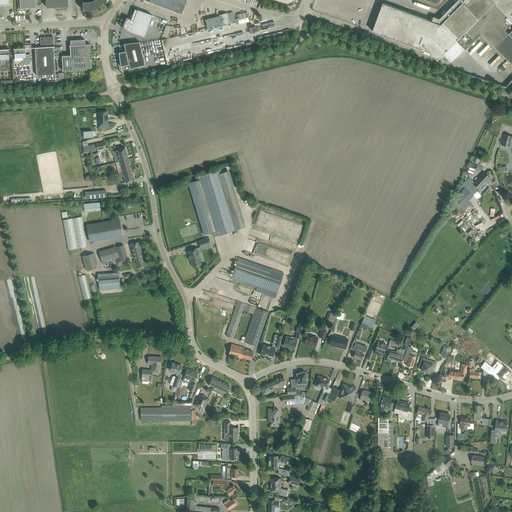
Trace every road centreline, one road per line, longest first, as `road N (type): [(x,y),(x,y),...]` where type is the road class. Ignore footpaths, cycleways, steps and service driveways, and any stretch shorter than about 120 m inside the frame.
road 1 (tertiary): [(243,382),(191,343),(140,150),(107,69),(106,21)]
road 2 (tertiary): [(511,395),(456,398),(308,361),(243,382)]
road 3 (unclassified): [(303,10),(466,69),(511,75)]
road 4 (track): [(191,343),(96,338),(0,358)]
road 5 (tertiary): [(253,511),(252,404),(243,382)]
